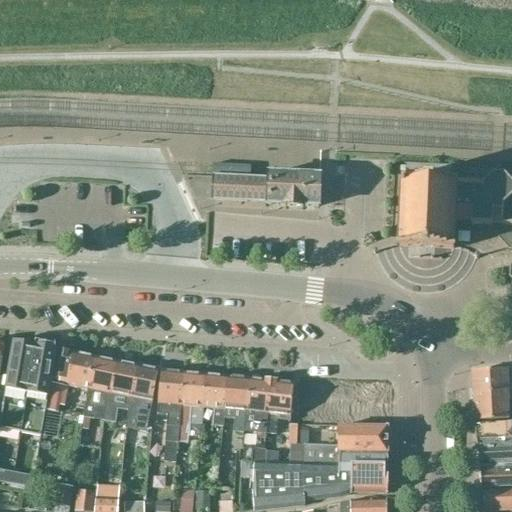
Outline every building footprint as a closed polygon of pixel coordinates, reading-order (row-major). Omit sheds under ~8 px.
[(252,166),(213,165),(213,175),(224,175),(247,176),(252,176),(252,166)] [(269,181),(247,180),(247,176),(224,175),(224,179),(215,179),(214,201),(268,204),(268,206),(319,208),(320,178),(269,175),(269,181)] [(457,186),(401,184),(399,251),(454,253),(457,186)] [(35,346),(14,342),(5,390),(6,390),(0,424),(0,429),(23,433),(35,346)] [(55,350),(35,346),(23,433),(41,437),(43,426),(46,410),(50,384),(55,350)] [(72,353),(55,350),(50,384),(52,385),(62,386),(88,392),(95,358),(72,354),(72,353)] [(116,363),(95,358),(88,392),(84,409),(85,409),(84,419),(86,419),(84,430),(90,431),(92,420),(104,422),(108,396),(110,396),(116,363)] [(137,367),(116,363),(110,396),(108,396),(104,422),(114,424),(119,398),(129,400),(131,400),(137,367)] [(137,414),(150,417),(159,371),(137,367),(131,400),(129,400),(128,405),(129,405),(127,419),(136,420),(137,414)] [(161,372),(159,405),(158,416),(167,417),(167,423),(170,423),(167,444),(178,445),(180,424),(179,424),(180,411),(181,411),(182,407),(181,407),(184,374),(161,372)] [(487,390),(508,389),(507,372),(472,373),(473,389),(487,388),(487,390)] [(202,410),(206,376),(184,374),(181,407),(182,407),(181,411),(180,411),(179,424),(180,424),(202,426),(204,410),(202,410)] [(224,428),(224,419),(225,413),(224,413),(227,378),(206,376),(202,410),(204,410),(213,411),(211,427),(224,428)] [(249,380),(227,378),(224,413),(225,413),(224,419),(235,420),(233,434),(244,435),(246,414),(249,380)] [(257,434),(266,435),(272,383),(249,380),(246,414),(258,415),(257,434)] [(294,385),(272,383),(266,435),(276,436),(278,422),(290,423),(294,385)] [(389,385),(309,384),(309,419),(297,419),(297,427),(389,429),(389,385)] [(52,385),(48,412),(58,413),(59,407),(62,386),(52,385)] [(511,404),(509,405),(508,389),(487,390),(487,388),(473,389),(475,424),(511,420),(511,404)] [(511,423),(476,427),(478,448),(511,445),(511,423)] [(190,428),(189,441),(200,442),(201,429),(190,428)] [(305,446),(304,465),(314,466),(340,466),(341,453),(388,455),(388,440),(389,430),(389,429),(387,429),(339,428),(339,448),(315,446),(305,446)] [(511,445),(478,448),(480,470),(511,467),(511,445)] [(341,453),(340,466),(388,467),(388,455),(341,453)] [(253,465),(252,490),(254,511),(265,511),(280,511),(305,508),(305,504),(340,500),(340,499),(351,495),(387,495),(388,467),(340,466),(314,466),(304,465),(302,465),(270,465),(255,465),(253,465)] [(481,491),(511,488),(511,469),(480,471),(481,491)] [(15,473),(0,470),(0,483),(12,486),(15,473)] [(15,473),(12,486),(25,488),(24,494),(32,496),(35,476),(15,473)] [(95,507),(97,483),(79,482),(77,506),(95,507)] [(56,486),(53,506),(70,509),(74,489),(56,486)] [(511,511),(511,489),(481,492),(483,511),(511,511)] [(94,511),(117,511),(118,500),(96,499),(94,511)] [(386,511),(387,502),(350,502),(346,502),(346,505),(340,505),(339,511),(386,511)] [(232,511),(232,503),(219,503),(219,511),(232,511)]
